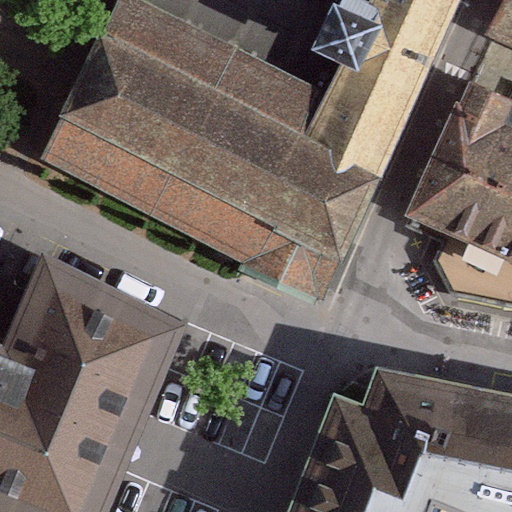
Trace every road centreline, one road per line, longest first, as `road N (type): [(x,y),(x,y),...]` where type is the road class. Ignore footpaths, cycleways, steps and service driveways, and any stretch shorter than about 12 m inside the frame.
road 1 (residential): [(353,349),(0,191)]
road 2 (residential): [(489,0),(353,349)]
road 3 (residential): [(353,349),(321,370),(298,405),(251,511)]
